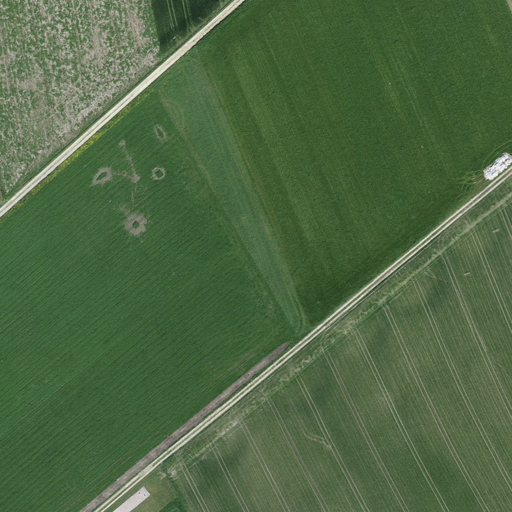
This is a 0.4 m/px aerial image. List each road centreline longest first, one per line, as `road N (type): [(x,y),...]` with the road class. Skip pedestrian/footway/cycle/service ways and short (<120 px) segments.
road 1 (track): [(97,511),(511,170)]
road 2 (track): [(242,0),(0,213)]
